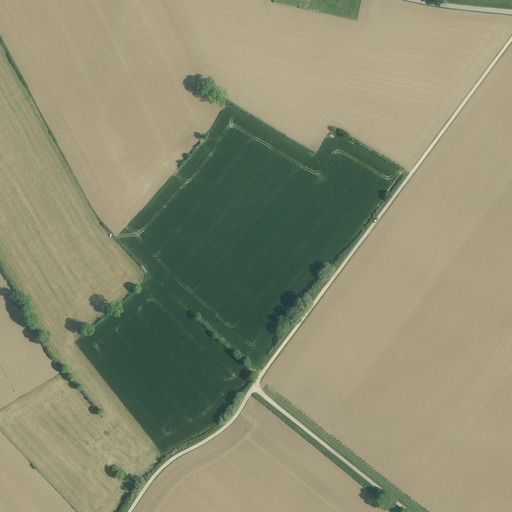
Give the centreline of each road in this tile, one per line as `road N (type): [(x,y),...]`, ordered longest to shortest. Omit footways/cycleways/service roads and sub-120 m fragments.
road 1 (track): [(511,38),(255,381),(408,511)]
road 2 (track): [(255,381),(231,416),(145,481),(126,511)]
